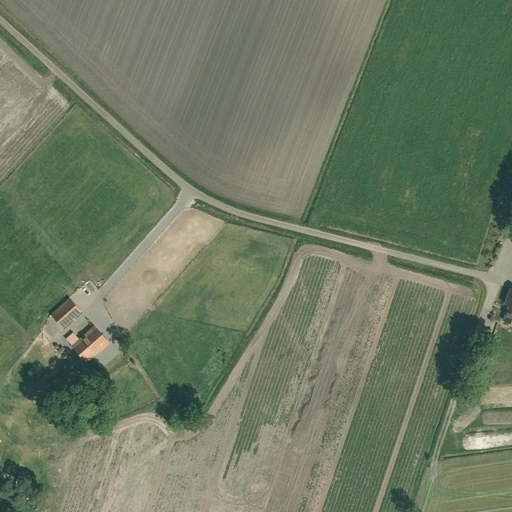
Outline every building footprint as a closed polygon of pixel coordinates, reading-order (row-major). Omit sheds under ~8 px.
[(511,288),(510,288),(504,304),(508,305),(503,321),(509,323),(510,325),(511,325),(511,288)] [(69,298),(51,314),(63,328),(81,311),(69,298)] [(67,340),(73,347),(87,363),(95,356),(110,343),(95,327),(80,340),(75,333),(67,340)] [(102,368),(97,363),(91,368),(96,373),(102,368)] [(98,397),(98,409),(109,409),(109,397),(98,397)] [(43,414),(36,415),(37,431),(44,431),(43,414)]
